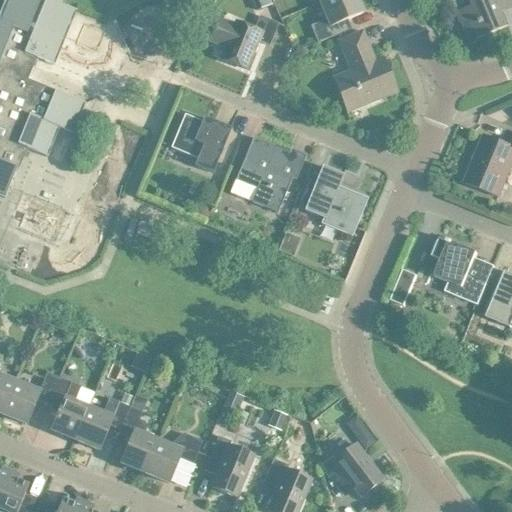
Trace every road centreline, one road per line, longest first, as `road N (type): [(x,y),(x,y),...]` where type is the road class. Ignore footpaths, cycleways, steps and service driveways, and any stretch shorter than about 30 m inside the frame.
road 1 (residential): [(435,489),(361,380),(349,344),(405,191)]
road 2 (residential): [(413,172),(178,78)]
road 3 (residential): [(163,511),(0,443)]
